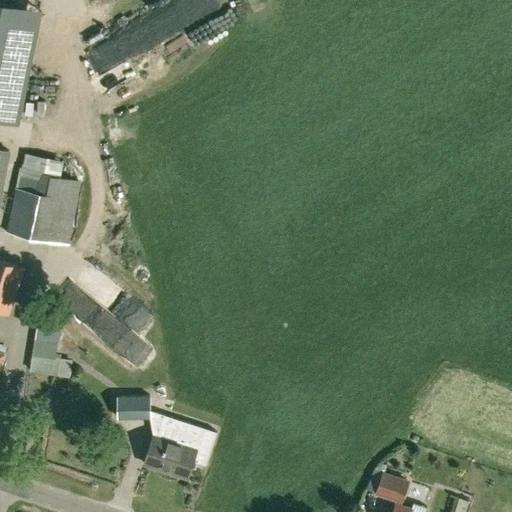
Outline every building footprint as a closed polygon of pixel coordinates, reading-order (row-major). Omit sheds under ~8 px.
[(0,147),(0,197),(10,149),(0,147)] [(17,172),(35,173),(35,166),(56,168),(57,153),(18,150),(17,172)] [(17,185),(8,232),(30,237),(69,244),(81,180),(60,176),(44,173),(41,189),(17,185)] [(0,311),(10,315),(25,267),(0,258),(0,311)] [(71,289),(63,301),(96,324),(107,308),(92,297),(89,301),(71,289)] [(124,318),(137,326),(148,310),(135,302),(124,318)] [(133,362),(149,344),(111,311),(96,328),(133,362)] [(56,325),(37,322),(34,338),(34,339),(55,341),(56,325)] [(161,464),(189,473),(193,460),(205,464),(216,431),(150,409),(149,395),(117,396),(118,418),(150,417),(152,433),(143,462),(160,468),(161,464)] [(379,461),(373,470),(367,488),(377,491),(377,492),(401,500),(407,481),(384,473),(387,464),(379,461)]
